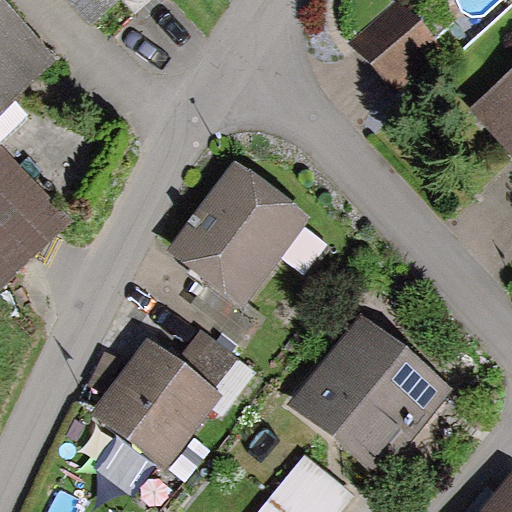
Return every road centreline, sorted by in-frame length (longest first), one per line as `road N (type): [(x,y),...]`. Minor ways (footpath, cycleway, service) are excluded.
road 1 (residential): [(230,59),(0,496)]
road 2 (residential): [(511,332),(279,92),(230,59)]
